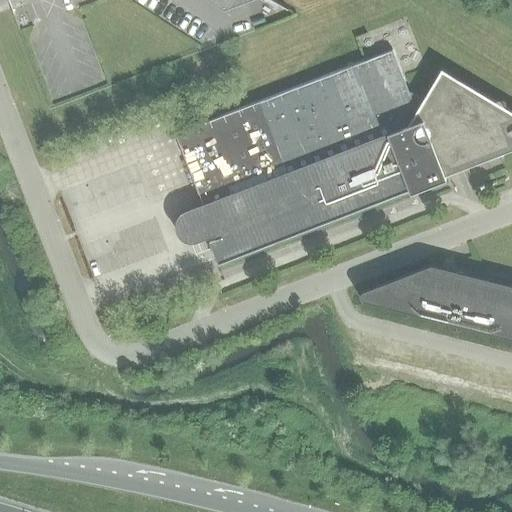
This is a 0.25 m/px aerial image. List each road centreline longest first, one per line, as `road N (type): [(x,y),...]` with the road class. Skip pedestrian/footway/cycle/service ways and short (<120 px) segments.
road 1 (unclassified): [(511,211),(194,337),(118,356),(89,341),(0,102)]
road 2 (trunk): [(235,511),(0,464)]
